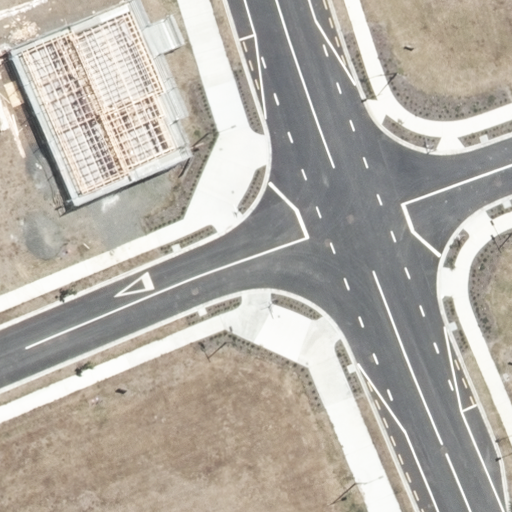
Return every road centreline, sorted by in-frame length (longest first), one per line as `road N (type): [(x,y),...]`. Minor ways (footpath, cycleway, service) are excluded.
road 1 (residential): [(361,228),(244,258),(0,363)]
road 2 (residential): [(469,511),(361,228)]
road 3 (residential): [(361,228),(280,0)]
road 4 (residential): [(511,168),(361,228)]
